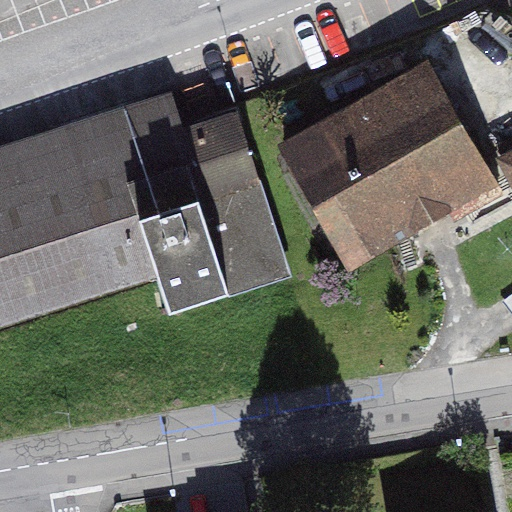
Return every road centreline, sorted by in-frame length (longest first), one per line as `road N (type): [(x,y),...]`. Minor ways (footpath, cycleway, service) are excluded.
road 1 (residential): [(52,461),(511,392)]
road 2 (residential): [(0,71),(213,0)]
